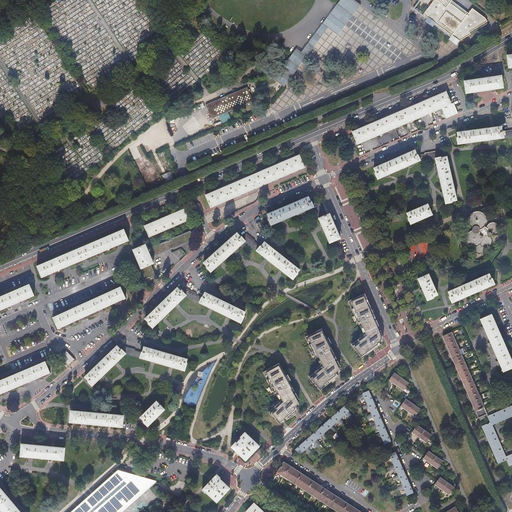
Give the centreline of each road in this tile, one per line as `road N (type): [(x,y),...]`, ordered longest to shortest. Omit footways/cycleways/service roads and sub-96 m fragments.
road 1 (tertiary): [(304,137),(0,266)]
road 2 (residential): [(85,361),(248,211),(323,179)]
road 3 (residential): [(12,422),(163,442),(250,478)]
road 4 (residential): [(323,179),(511,96)]
road 5 (residential): [(250,478),(315,411),(398,349)]
road 6 (residential): [(398,349),(323,179)]
road 7 (residential): [(511,287),(398,349)]
road 8 (tertiary): [(511,36),(402,94)]
